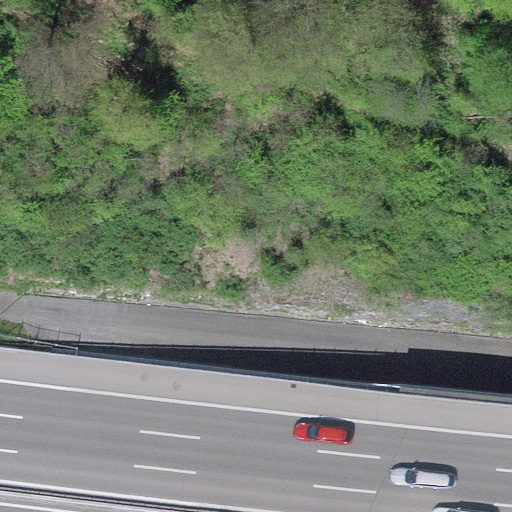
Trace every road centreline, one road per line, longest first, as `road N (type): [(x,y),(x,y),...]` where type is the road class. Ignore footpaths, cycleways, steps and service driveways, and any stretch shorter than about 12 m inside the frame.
road 1 (motorway): [(511,485),(0,430)]
road 2 (track): [(0,306),(491,362)]
road 3 (track): [(102,0),(257,82),(511,154)]
